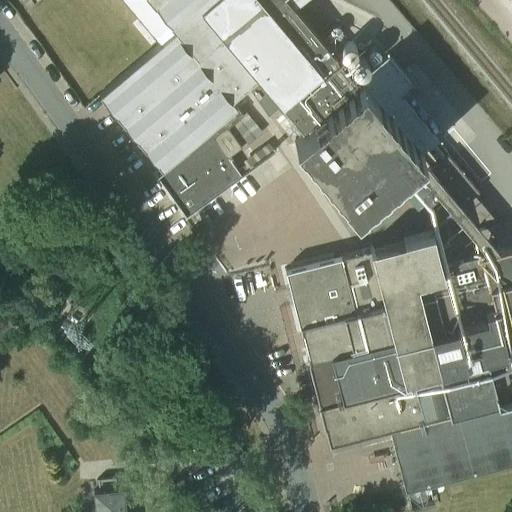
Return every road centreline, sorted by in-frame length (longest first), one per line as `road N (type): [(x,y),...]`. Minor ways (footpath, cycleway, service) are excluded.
road 1 (unclassified): [(309,511),(306,486),(271,413),(0,37)]
road 2 (unknown): [(365,0),(511,185)]
